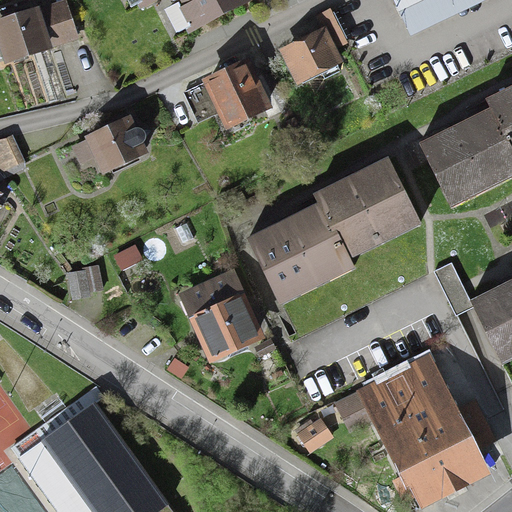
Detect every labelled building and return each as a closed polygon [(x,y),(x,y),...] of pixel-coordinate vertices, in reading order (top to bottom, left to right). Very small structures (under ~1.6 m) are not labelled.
[(151,0),(129,0),(135,9),(151,0)] [(174,0),(194,37),(257,3),(255,0),(174,0)] [(395,0),(410,29),(470,0),(395,0)] [(67,7),(0,26),(0,64),(2,71),(79,48),(67,7)] [(323,34),(334,57),(356,46),(337,10),(316,21),(323,34)] [(334,57),(323,34),(278,57),(297,95),(342,72),(334,57)] [(248,67),(206,86),(230,137),(271,118),(248,67)] [(491,109),(511,150),(511,85),(486,99),(491,109)] [(511,150),(491,109),(419,145),(447,200),(511,167),(511,150)] [(130,121),(83,141),(100,180),(147,159),(130,121)] [(12,137),(0,140),(0,167),(1,169),(17,161),(13,152),(18,150),(12,137)] [(388,160),(315,196),(319,204),(344,251),(416,218),(388,160)] [(344,251),(319,204),(249,240),(278,298),(349,262),(344,251)] [(98,273),(68,281),(73,301),(103,294),(98,273)] [(235,273),(182,298),(212,364),(266,339),(235,273)] [(511,282),(468,305),(499,365),(511,358),(511,282)] [(271,341),(258,348),(261,354),(274,347),(271,341)] [(429,362),(357,398),(413,511),(426,511),(489,481),(478,459),(499,449),(478,407),(457,417),(429,362)] [(168,511),(169,511),(97,409),(17,465),(50,511),(168,511)] [(322,424),(297,439),(310,459),(334,444),(322,424)]
